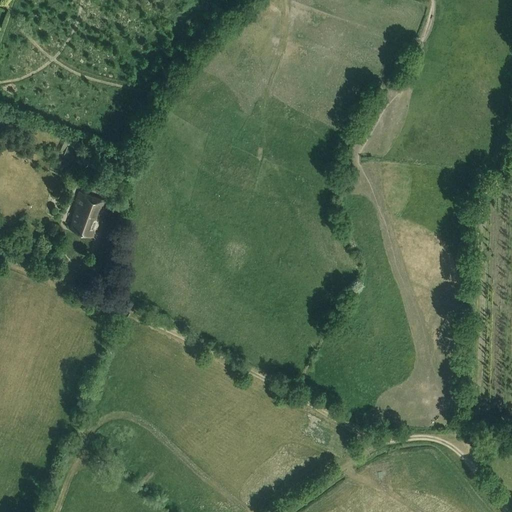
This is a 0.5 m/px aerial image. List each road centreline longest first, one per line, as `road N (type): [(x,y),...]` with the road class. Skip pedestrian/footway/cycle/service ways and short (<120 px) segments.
road 1 (track): [(450,444),(375,441),(120,299)]
road 2 (track): [(241,0),(179,53),(135,118),(120,299)]
road 3 (track): [(0,97),(131,146)]
